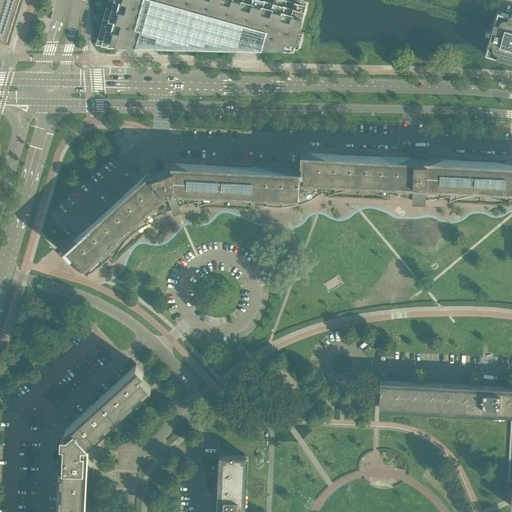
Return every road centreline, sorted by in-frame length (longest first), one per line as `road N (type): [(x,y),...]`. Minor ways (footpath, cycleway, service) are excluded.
road 1 (tertiary): [(511,95),(162,81)]
road 2 (residential): [(158,141),(411,141)]
road 3 (tertiary): [(161,106),(412,110)]
road 4 (unclassified): [(192,398),(185,376),(117,314),(3,273)]
road 5 (tertiary): [(3,273),(53,103)]
